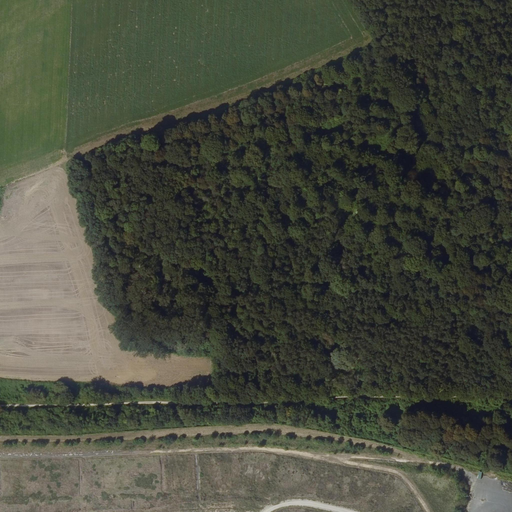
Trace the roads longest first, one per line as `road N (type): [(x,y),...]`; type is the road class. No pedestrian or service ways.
road 1 (track): [(477,484),(463,470),(289,427),(0,437)]
road 2 (track): [(0,456),(261,448),(429,461)]
